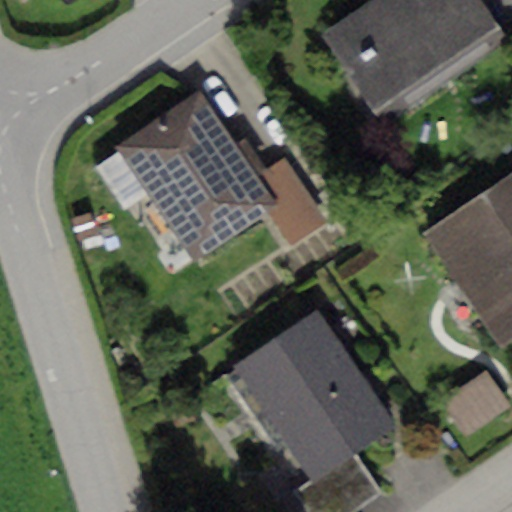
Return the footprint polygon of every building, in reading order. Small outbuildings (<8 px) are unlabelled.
[(371,0),(323,33),(376,108),(494,28),(474,0),(371,0)] [(511,0),(474,0),(494,28),(511,15),(511,0)] [(201,93),(94,168),(123,211),(148,196),(192,269),(276,199),(259,174),(201,93)] [(327,219),(283,157),(259,174),(276,199),(302,236),(327,219)] [(511,174),(425,235),(502,344),(511,336),(511,174)] [(316,313),(234,368),(309,481),(354,451),(391,426),(316,313)] [(480,380),(439,407),(463,443),(504,415),(480,380)] [(353,511),(383,491),(354,451),(309,481),(295,490),(310,511),(353,511)]
